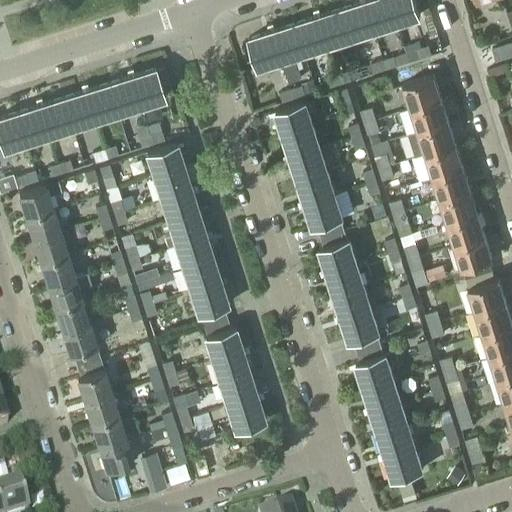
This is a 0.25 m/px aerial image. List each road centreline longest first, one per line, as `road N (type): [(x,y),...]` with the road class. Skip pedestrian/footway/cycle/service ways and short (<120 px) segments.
road 1 (residential): [(334,450),(192,12)]
road 2 (residential): [(77,511),(0,269)]
road 3 (residential): [(0,78),(192,12)]
road 4 (residential): [(142,511),(334,450)]
road 5 (residential): [(500,166),(447,0)]
